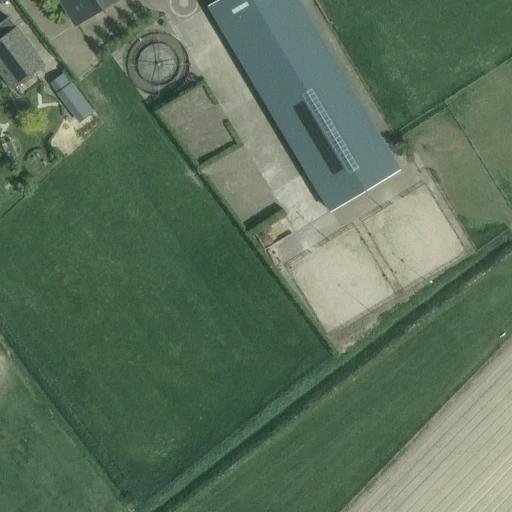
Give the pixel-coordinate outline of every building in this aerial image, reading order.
[(60,0),(74,23),(112,0),(60,0)] [(330,210),(398,169),(297,0),(221,0),(210,7),(330,210)] [(43,65),(19,33),(7,17),(0,22),(0,74),(10,89),(43,65)] [(148,52),(182,63),(191,34),(158,23),(148,52)] [(81,50),(66,60),(95,102),(111,92),(81,50)] [(78,123),(93,112),(63,73),(49,83),(78,123)] [(39,151),(52,136),(41,127),(29,143),(39,151)]
